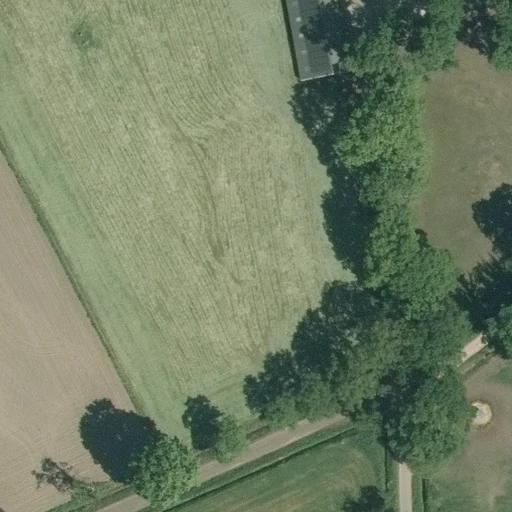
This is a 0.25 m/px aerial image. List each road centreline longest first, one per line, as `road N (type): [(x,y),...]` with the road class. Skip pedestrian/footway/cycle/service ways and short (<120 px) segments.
road 1 (unclassified): [(406,511),(405,390),(369,0)]
road 2 (track): [(511,317),(405,390),(125,511)]
